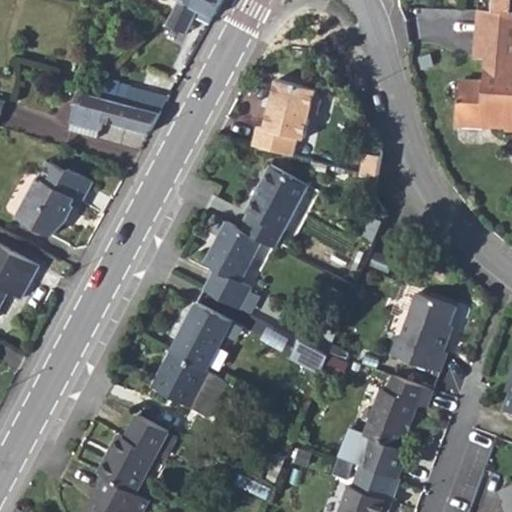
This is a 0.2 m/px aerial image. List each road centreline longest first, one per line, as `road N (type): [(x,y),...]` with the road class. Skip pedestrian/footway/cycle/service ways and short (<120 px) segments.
road 1 (tertiary): [(0,483),(259,0)]
road 2 (unknown): [(167,170),(220,197),(83,455),(31,427)]
road 3 (residential): [(511,277),(439,211),(403,132),(360,0)]
road 4 (residential): [(436,511),(476,376)]
